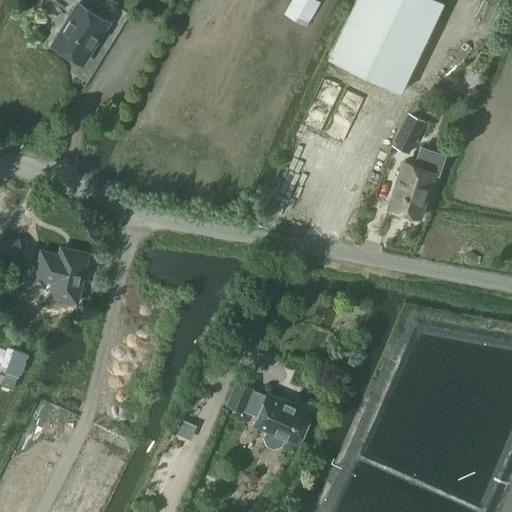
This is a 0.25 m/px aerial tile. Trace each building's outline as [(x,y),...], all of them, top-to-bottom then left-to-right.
[(355,0),(327,58),(400,92),(443,2),(439,0),(355,0)] [(55,34),(52,40),(53,43),(52,44),(53,45),(54,49),(59,52),(63,51),(82,63),(108,23),(77,4),(59,33),(55,34)] [(462,66),(459,74),(474,80),(477,73),(462,66)] [(408,113),(392,145),(408,153),(424,121),(408,113)] [(399,188),(393,209),(397,210),(399,214),(407,217),(410,215),(419,218),(434,172),(438,173),(444,154),(420,146),(413,165),(403,162),(397,183),(399,188)] [(29,235),(0,242),(0,269),(35,260),(29,235)] [(41,250),(34,278),(52,282),(49,296),(76,302),(88,253),(72,250),(62,247),(60,247),(60,248),(59,255),(41,250)] [(464,257),(464,263),(470,267),(475,265),(479,265),(480,258),(477,257),(471,253),(464,257)] [(0,346),(0,362),(7,365),(5,371),(17,375),(25,353),(7,347),(6,349),(0,346)] [(6,376),(2,385),(12,388),(15,379),(6,376)] [(227,405),(241,410),(250,389),(236,383),(227,405)] [(253,424),(267,430),(263,438),(266,445),(274,448),(282,446),(286,438),(298,443),(312,411),(291,403),(291,404),(267,394),(253,424)]
